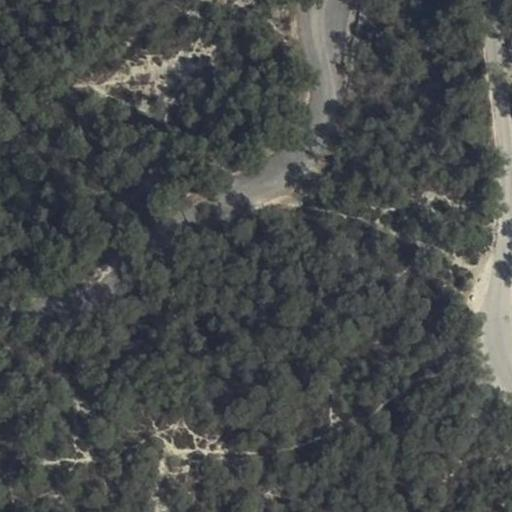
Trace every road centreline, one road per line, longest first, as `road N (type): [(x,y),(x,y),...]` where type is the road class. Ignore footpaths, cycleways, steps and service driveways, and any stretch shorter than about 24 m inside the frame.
road 1 (unclassified): [(0,314),(66,307),(117,283),(189,219),(304,150),(323,112),(326,0)]
road 2 (unclassified): [(511,201),(498,281),(504,370),(511,383)]
road 3 (unclassified): [(494,0),(511,181)]
